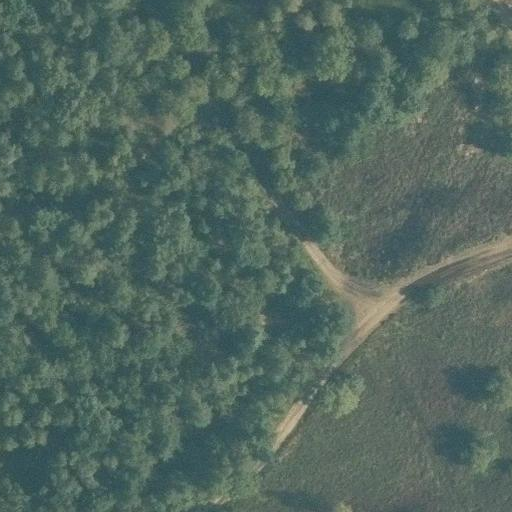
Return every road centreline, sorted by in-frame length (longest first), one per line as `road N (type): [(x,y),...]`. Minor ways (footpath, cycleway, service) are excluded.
road 1 (track): [(157,0),(228,130),(321,260),(365,296),(431,280)]
road 2 (track): [(211,511),(277,447),(374,317),(431,280),(511,250)]
